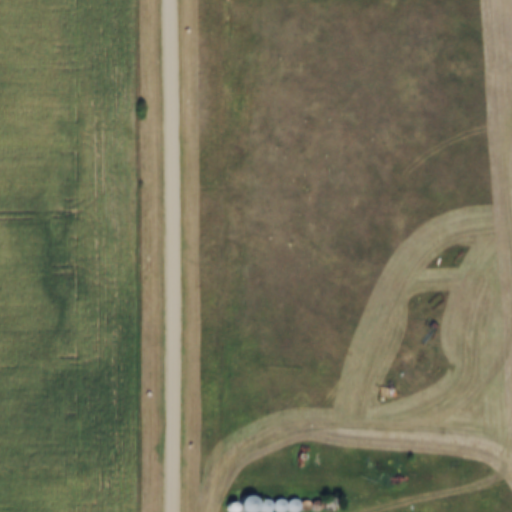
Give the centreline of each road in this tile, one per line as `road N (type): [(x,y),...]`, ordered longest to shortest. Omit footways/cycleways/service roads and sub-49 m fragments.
road 1 (residential): [(174,0),(173,511)]
road 2 (track): [(511,454),(488,484),(386,511)]
